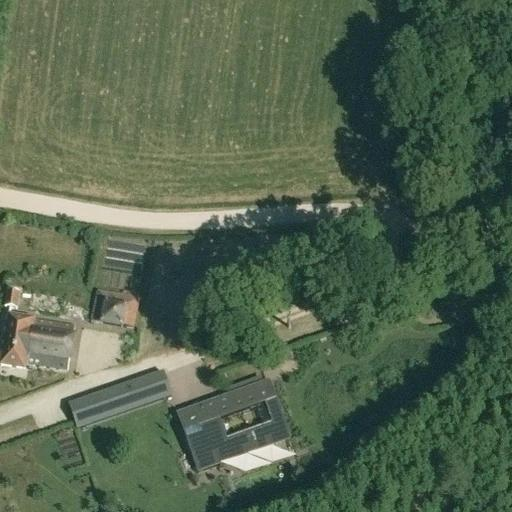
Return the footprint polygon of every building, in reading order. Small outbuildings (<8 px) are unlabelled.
[(135,329),(141,299),(99,291),(93,321),(135,329)] [(7,292),(4,308),(16,310),(19,294),(7,292)] [(77,327),(10,317),(2,366),(26,370),(27,365),(70,372),(77,327)] [(168,397),(161,374),(66,405),(73,428),(168,397)] [(270,382),(176,415),(197,474),(291,441),(270,382)] [(290,472),(304,467),(298,451),(284,456),(290,472)]
